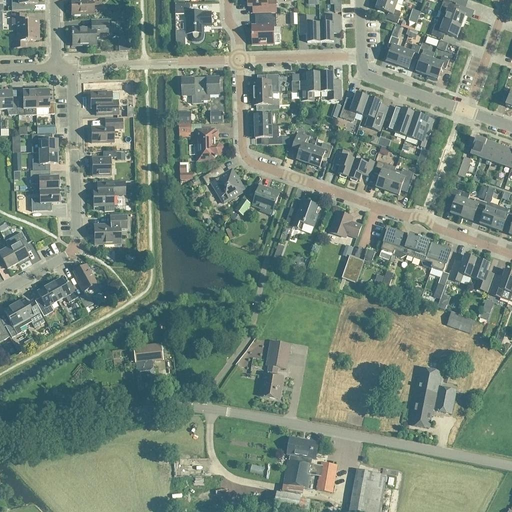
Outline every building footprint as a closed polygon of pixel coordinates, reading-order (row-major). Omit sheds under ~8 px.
[(36,4),(36,0),(10,0),(11,11),(24,11),(24,5),(36,4)] [(100,5),(100,0),(79,0),(71,1),(71,15),(93,14),(93,5),(100,5)] [(266,0),(247,0),(248,7),(253,7),(253,13),(276,12),(275,1),(267,1),(266,0)] [(397,4),(384,0),(378,0),(376,9),(387,14),(385,19),(397,23),(401,13),(394,11),(397,4)] [(441,12),(438,19),(444,21),(461,27),(465,16),(453,11),(455,6),(443,1),(441,7),(439,12),(441,12)] [(184,14),(184,10),(190,10),(189,4),(175,4),(175,15),(184,14)] [(203,26),(211,26),(211,13),(202,13),(202,12),(186,13),(187,34),(191,34),(191,37),(192,39),(194,41),(196,42),(198,42),(201,41),(202,39),(203,37),(203,34),(203,26)] [(282,22),(294,22),(294,12),(282,12),(282,22)] [(16,32),(38,31),(38,21),(24,21),(24,14),(11,15),(11,26),(16,26),(16,32)] [(280,34),(274,35),(273,28),(276,28),(276,14),(259,15),(259,26),(251,26),(252,45),(274,44),(280,44),(280,34)] [(326,24),(319,24),(320,43),(333,42),(333,31),(340,30),(339,16),(326,17),(326,24)] [(320,43),(319,24),(313,24),(313,17),(299,17),(300,32),(307,31),(307,43),(320,43)] [(107,35),(107,21),(91,21),(91,28),(71,29),(72,46),(95,46),(95,35),(107,35)] [(435,25),(433,29),(431,35),(443,40),(445,34),(457,38),(461,27),(444,21),(441,27),(435,25)] [(38,31),(16,32),(16,38),(12,38),(12,49),(25,48),(24,42),(39,41),(38,31)] [(397,66),(403,50),(397,47),(399,40),(391,37),(387,48),(391,50),(386,62),(397,66)] [(410,52),(403,50),(397,66),(408,70),(413,57),(416,59),(420,47),(413,45),(410,52)] [(423,51),(416,72),(427,76),(432,60),(434,55),(423,51)] [(439,63),(432,60),(427,76),(437,80),(442,68),(445,70),(449,60),(441,57),(439,63)] [(320,93),(320,74),(307,74),(307,83),(299,83),(300,102),(313,101),(313,93),(320,93)] [(320,74),(320,93),(328,93),(328,101),(341,101),(340,81),(333,82),(333,74),(320,74)] [(253,94),(271,94),(271,87),(278,87),(278,76),(266,76),(266,82),(253,82),(253,94)] [(201,102),(200,79),(193,79),(193,78),(181,79),(182,96),(192,96),(192,105),(201,104),(201,102)] [(207,79),(200,79),(201,102),(210,101),(210,95),(219,95),(219,78),(207,78),(207,79)] [(23,104),(18,104),(18,115),(18,116),(36,116),(35,91),(22,92),(23,104)] [(48,91),(35,91),(36,116),(54,115),(54,103),(49,103),(48,91)] [(11,92),(0,92),(0,110),(6,110),(8,115),(8,116),(18,115),(18,104),(17,102),(11,103),(11,92)] [(111,93),(90,94),(90,109),(95,109),(95,115),(105,115),(118,115),(117,101),(119,100),(119,95),(117,93),(111,93)] [(272,100),(271,94),(253,94),(254,106),(267,106),(267,111),(279,111),(279,100),(272,100)] [(362,116),(369,98),(356,94),(352,105),(345,102),(339,118),(353,123),(356,114),(362,116)] [(369,98),(362,116),(368,118),(365,127),(379,132),(384,117),(388,108),(380,105),(381,103),(369,98)] [(406,137),(414,114),(395,107),(387,130),(406,137)] [(191,124),(190,113),(178,113),(179,125),(191,124)] [(210,123),(223,123),(222,113),(210,113),(210,123)] [(278,120),(278,118),(278,113),(266,113),(266,115),(254,116),(254,127),(277,126),(277,121),(278,120)] [(414,114),(406,137),(418,141),(416,146),(424,148),(433,121),(414,114)] [(122,120),(105,120),(105,127),(91,128),(91,144),(113,143),(113,130),(122,129),(122,120)] [(190,137),(190,133),(190,125),(179,125),(179,138),(190,137)] [(278,126),(277,126),(254,127),(255,139),(268,139),(269,146),(282,145),(281,138),(279,138),(278,126)] [(214,130),(197,130),(198,161),(215,161),(215,158),(216,158),(216,156),(219,156),(222,153),(222,148),(218,144),(215,144),(215,138),(217,137),(217,134),(214,133),(214,130)] [(293,146),(290,154),(298,157),(296,160),(308,164),(313,148),(314,146),(307,144),(310,137),(297,133),(293,146)] [(37,135),(31,135),(31,147),(31,153),(39,153),(57,153),(56,141),(44,141),(44,135),(37,135)] [(480,159),(486,142),(476,138),(470,155),(480,159)] [(486,142),(480,159),(486,161),(485,164),(489,166),(491,162),(497,146),(486,142)] [(313,148),(308,164),(319,168),(323,157),(328,159),(332,147),(322,144),(321,148),(314,145),(314,146),(313,148)] [(497,146),(491,162),(501,166),(506,149),(497,146)] [(511,151),(506,149),(501,166),(511,169),(511,166),(511,151)] [(348,178),(355,160),(346,157),(348,154),(338,150),(333,165),(340,167),(338,175),(348,178)] [(116,158),(115,152),(102,152),(103,158),(92,159),(92,177),(110,176),(110,158),(116,158)] [(57,153),(39,153),(39,160),(32,160),(32,171),(45,171),(45,165),(57,165),(57,153)] [(464,158),(457,176),(464,178),(471,160),(464,158)] [(363,163),(355,160),(348,178),(359,182),(362,175),(369,177),(374,163),(364,160),(363,163)] [(396,168),(389,166),(378,162),(373,174),(380,176),(376,188),(387,192),(393,175),(396,168)] [(180,164),(180,166),(179,166),(180,180),(193,180),(192,173),(188,173),(188,163),(180,164)] [(221,167),(202,178),(207,186),(211,184),(223,204),(241,194),(238,187),(241,185),(232,170),(225,174),(221,167)] [(393,175),(387,192),(398,196),(403,184),(409,186),(413,174),(402,170),(401,173),(395,171),(393,175)] [(45,171),(32,171),(30,172),(30,185),(39,184),(39,191),(58,191),(58,185),(59,184),(59,177),(46,178),(45,171)] [(96,191),(93,191),(93,210),(94,210),(94,206),(104,206),(104,213),(113,212),(113,206),(113,195),(125,195),(124,183),(107,183),(96,184),(96,191)] [(253,204),(252,207),(260,210),(259,212),(261,212),(271,216),(279,193),(259,186),(253,204)] [(461,218),(467,201),(469,195),(452,189),(448,202),(454,204),(450,214),(461,218)] [(39,198),(31,199),(31,212),(47,211),(47,204),(60,204),(60,197),(58,197),(58,191),(39,191),(39,198)] [(484,211),(479,224),(490,228),(496,211),(498,207),(490,204),(492,197),(486,194),(483,202),(480,210),(484,211)] [(243,199),(235,210),(243,216),(251,205),(243,199)] [(473,203),(467,201),(461,218),(472,222),(477,209),(480,210),(483,202),(475,199),(473,203)] [(311,202),(311,204),(302,201),(298,212),(290,209),(284,228),(292,230),(293,228),(302,231),(304,225),(313,228),(318,215),(315,214),(318,206),(315,205),(316,204),(311,202)] [(64,207),(53,208),(53,217),(64,216),(64,207)] [(498,207),(490,228),(501,232),(505,221),(509,222),(511,215),(508,213),(509,211),(498,207)] [(350,223),(352,218),(337,213),(330,233),(345,238),(346,235),(356,239),(361,226),(350,223)] [(110,225),(93,225),(94,245),(120,245),(120,229),(126,229),(126,216),(110,217),(110,225)] [(381,251),(382,251),(379,258),(390,261),(390,262),(400,235),(388,231),(381,251)] [(11,238),(5,242),(9,248),(17,264),(28,258),(22,247),(27,244),(21,233),(11,238)] [(400,235),(390,262),(393,263),(395,257),(400,259),(406,256),(413,258),(420,240),(410,236),(409,240),(400,237),(400,235)] [(420,240),(413,258),(420,261),(423,267),(431,270),(438,249),(438,248),(437,250),(428,247),(429,243),(420,240)] [(17,264),(8,248),(3,251),(0,246),(0,259),(1,259),(7,270),(17,264)] [(431,270),(429,274),(436,276),(440,278),(438,284),(433,297),(440,300),(448,276),(449,275),(443,273),(450,253),(438,249),(431,270)] [(372,263),(372,250),(364,250),(364,263),(372,263)] [(470,278),(477,260),(464,256),(462,264),(455,261),(449,279),(468,286),(470,278)] [(350,257),(342,279),(355,283),(363,262),(350,257)] [(489,265),(477,260),(470,278),(479,281),(476,289),(487,293),(493,275),(486,273),(489,265)] [(86,265),(72,272),(78,282),(77,283),(82,292),(96,284),(86,265)] [(508,301),(511,290),(511,272),(505,270),(502,279),(496,277),(489,294),(508,301)] [(388,287),(393,274),(386,272),(382,285),(388,287)] [(60,279),(49,286),(57,301),(65,297),(68,303),(78,298),(72,286),(66,289),(60,279)] [(57,301),(49,286),(37,292),(42,302),(37,306),(43,317),(53,312),(50,306),(57,301)] [(79,298),(85,309),(93,305),(89,299),(88,300),(85,294),(79,298)] [(24,299),(14,305),(25,325),(31,322),(34,328),(44,323),(32,302),(27,305),(24,299)] [(25,325),(14,305),(3,311),(10,324),(5,327),(11,338),(21,333),(19,329),(25,325)] [(474,321),(464,317),(451,313),(447,326),(469,334),(474,321)] [(2,325),(0,326),(0,342),(9,337),(2,325)] [(262,385),(260,397),(262,397),(279,400),(283,377),(276,376),(277,368),(286,370),(290,345),(270,342),(265,366),(268,367),(267,375),(264,374),(262,385)] [(161,345),(133,348),(138,389),(155,387),(153,368),(152,369),(152,362),(163,361),(161,345)] [(441,373),(420,368),(411,412),(413,413),(411,426),(428,429),(431,416),(433,416),(434,412),(451,415),(456,390),(438,387),(441,373)] [(310,475),(318,476),(316,491),(332,493),(337,465),(321,463),(320,466),(310,464),(311,459),(315,460),(318,443),(290,438),(286,455),(290,455),(289,461),(288,461),(283,485),(307,489),(310,475)] [(379,511),(386,476),(358,471),(350,511),(379,511)] [(298,511),(301,496),(290,495),(277,493),(274,510),(287,511),(298,511)]
